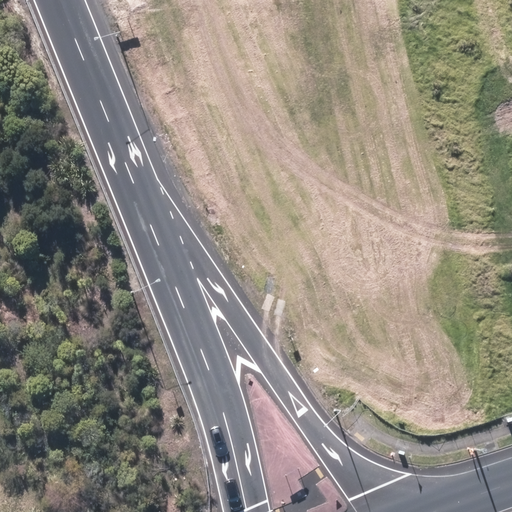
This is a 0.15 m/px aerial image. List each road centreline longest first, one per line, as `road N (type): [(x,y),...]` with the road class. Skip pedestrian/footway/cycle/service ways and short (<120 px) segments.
road 1 (motorway): [(160,241),(348,466),(441,508)]
road 2 (motorway): [(160,241),(206,370),(243,511)]
road 3 (motorway): [(61,0),(160,241)]
